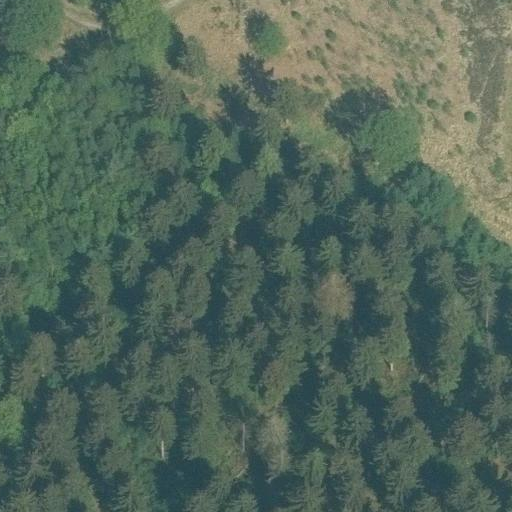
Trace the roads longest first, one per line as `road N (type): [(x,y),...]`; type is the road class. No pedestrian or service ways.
road 1 (track): [(48,0),(111,32),(175,0)]
road 2 (track): [(0,99),(111,32)]
